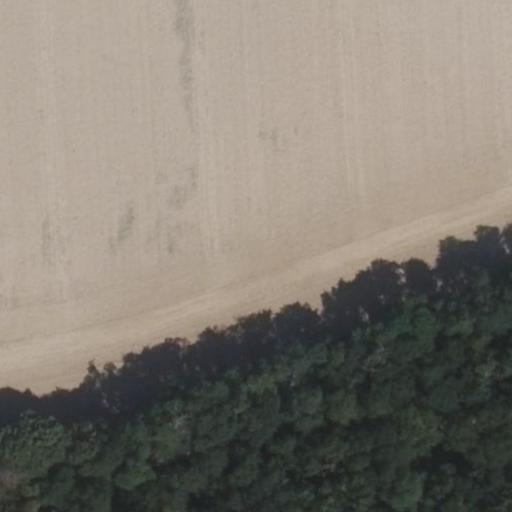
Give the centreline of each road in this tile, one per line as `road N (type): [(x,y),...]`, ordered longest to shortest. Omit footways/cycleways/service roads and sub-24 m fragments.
road 1 (track): [(511,280),(0,421)]
road 2 (unknown): [(4,511),(419,446),(511,397)]
